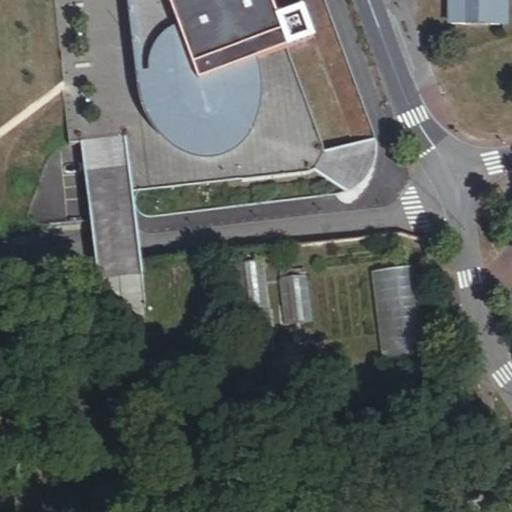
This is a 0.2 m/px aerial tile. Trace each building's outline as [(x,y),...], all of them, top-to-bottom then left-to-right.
[(238,132),(246,124),(253,116),(258,105),(261,95),(261,84),(261,73),(258,63),(262,61),(317,42),(302,0),(134,0),(145,76),(147,90),(151,100),(156,109),(163,117),(171,123),(180,127),(189,130),(197,130),(206,130),(208,144),(219,142),(229,138),(238,132)] [(449,0),(450,29),(504,28),(504,0),(449,0)] [(147,90),(145,76),(142,76),(143,90),(146,104),(149,114),(154,125),(164,139),(175,149),(185,156),(199,161),(208,162),(216,162),(225,160),(233,157),(238,154),(249,145),(255,136),(259,128),(263,117),(265,107),(266,97),(266,84),(262,61),(258,63),(261,73),(261,84),(261,95),(258,105),(253,116),(246,124),(238,132),(229,138),(219,142),(208,144),(206,130),(197,130),(189,130),(180,127),(171,123),(163,117),(156,109),(151,100),(147,90)] [(83,189),(87,233),(132,229),(128,185),(83,189)] [(141,216),(141,243),(179,243),(180,216),(141,216)] [(242,370),(272,367),(261,273),(231,276),(242,370)] [(416,280),(368,285),(376,376),(425,371),(416,280)] [(278,290),(302,288),(301,281),(277,283),(278,290)] [(283,340),(307,337),(302,288),(278,290),(283,340)]
